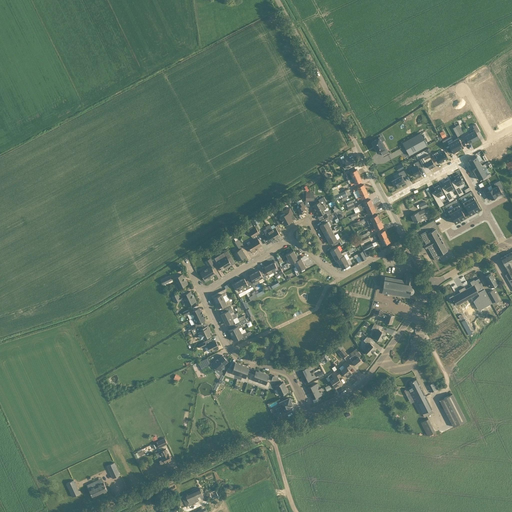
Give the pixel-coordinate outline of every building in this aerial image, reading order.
[(477,90),(479,96),(489,91),(486,86),(488,84),(486,82),(481,85),(482,87),(477,90)] [(489,91),(479,96),(482,101),(488,98),(489,99),(490,101),(495,98),(494,95),(491,96),(489,91)] [(455,120),(465,115),(463,111),(467,109),(463,103),(455,107),(457,112),(452,115),(455,120)] [(489,113),(497,108),(494,103),(486,108),(489,113)] [(497,108),(489,113),(491,117),(499,113),(497,108)] [(493,122),(501,117),(499,113),(491,117),(493,122)] [(501,117),(493,122),(496,126),(504,122),(501,117)] [(464,133),(459,124),(455,126),(458,131),(460,135),(464,133)] [(470,133),(474,141),(479,138),(476,132),(479,131),(476,124),(472,126),(474,129),(469,131),(470,133)] [(427,129),(409,139),(416,151),(433,142),(427,129)] [(458,137),(453,140),(458,149),(463,146),(460,140),(463,139),(460,135),(458,131),(455,132),(458,137)] [(464,136),(466,138),(469,143),(474,141),(470,133),(464,136)] [(379,138),(372,142),(377,152),(380,151),(382,155),(389,152),(383,141),(381,142),(379,138)] [(453,152),(458,149),(453,140),(447,143),(449,146),(453,152)] [(501,143),(497,145),(501,153),(506,151),(501,143)] [(501,153),(497,145),(492,148),(496,156),(501,153)] [(440,163),(448,158),(444,151),(438,154),(437,151),(432,154),(435,159),(437,157),(440,163)] [(352,158),(351,158),(349,159),(348,156),(341,159),(342,161),(341,162),(343,166),(346,164),(348,168),(354,165),(354,164),(355,163),(354,161),(353,161),(352,158)] [(427,166),(428,169),(434,166),(430,160),(430,159),(429,157),(424,160),(422,157),(418,160),(419,160),(422,165),(423,168),(427,166)] [(470,166),(478,161),(476,157),(468,161),(470,166)] [(412,168),(416,176),(422,173),(419,167),(422,165),(419,160),(414,162),(416,166),(412,168)] [(481,166),(478,161),(470,166),(473,171),(481,166)] [(481,166),(473,171),(475,175),(483,170),(481,166)] [(359,175),(356,169),(352,171),(346,174),(347,176),(351,175),(352,178),(353,178),(359,175)] [(391,180),(395,187),(399,185),(399,184),(405,181),(402,176),(406,174),(403,170),(398,173),(400,176),(391,180)] [(486,175),(483,170),(475,175),(478,180),(486,175)] [(326,180),(332,177),(331,174),(328,175),(325,171),(322,172),(324,177),(326,180)] [(464,183),(458,174),(454,176),(456,179),(451,181),(458,193),(462,191),(459,185),(464,183)] [(359,175),(353,178),(354,181),(350,183),(351,185),(362,180),(359,175)] [(454,188),(449,179),(444,182),(446,184),(441,187),(449,201),(454,199),(449,191),(454,188)] [(494,186),(491,187),(495,195),(499,193),(501,192),(499,189),(502,187),(498,179),(492,183),(494,186)] [(366,190),(363,184),(353,189),(354,191),(358,190),(359,193),(366,190)] [(444,194),(439,185),(434,187),(436,190),(431,192),(438,204),(443,202),(439,196),(444,194)] [(495,195),(491,187),(486,190),(485,189),(482,190),(486,197),(488,195),(490,198),(495,195)] [(357,198),(358,200),(369,195),(366,190),(359,193),(361,196),(357,198)] [(347,195),(345,191),(334,195),(336,200),(347,195)] [(312,205),(315,210),(326,204),(325,202),(326,201),(324,196),(318,200),(319,201),(312,205)] [(473,196),(468,199),(463,202),(470,215),(475,212),(480,209),(473,196)] [(373,205),(370,199),(359,204),(358,205),(360,211),(366,208),(373,205)] [(347,208),(354,205),(352,200),(346,203),(348,207),(347,207),(347,208)] [(304,204),(302,201),(298,204),(297,203),(294,204),(293,206),(295,209),(296,208),(298,211),(299,211),(300,214),(304,212),(303,210),(305,209),(303,205),(304,204)] [(324,218),(331,214),(329,210),(328,210),(327,207),(326,204),(315,210),(318,216),(322,214),(324,218)] [(373,205),(366,208),(368,212),(364,213),(365,216),(371,213),(376,211),(375,208),(373,205)] [(458,205),(453,208),(448,211),(455,223),(460,220),(465,217),(458,205)] [(278,214),(280,217),(284,225),(293,220),(290,215),(293,213),(290,207),(278,214)] [(417,212),(415,213),(411,215),(414,222),(421,219),(420,216),(426,214),(424,210),(418,213),(417,212)] [(323,224),(320,225),(322,230),(330,226),(333,224),(330,219),(333,218),(333,217),(332,214),(321,220),(323,224)] [(369,225),(373,224),(380,220),(377,214),(366,219),(369,225)] [(259,223),(255,216),(251,218),(252,220),(251,220),(254,224),(255,225),(259,223)] [(364,219),(353,224),(354,227),(365,222),(364,219)] [(371,229),(372,231),(383,226),(380,220),(373,224),(374,227),(371,229)] [(420,226),(423,232),(427,230),(428,231),(430,230),(428,228),(431,227),(431,228),(436,225),(434,220),(420,226)] [(270,241),(275,238),(269,227),(267,225),(265,227),(266,228),(263,230),(265,232),(262,234),(265,239),(268,238),(270,241)] [(275,238),(280,235),(278,231),(281,230),(278,226),(277,225),(275,226),(275,227),(273,229),(271,226),(269,227),(275,238)] [(332,230),(330,226),(322,230),(325,234),(332,230)] [(252,237),(253,239),(250,241),(251,243),(247,245),(252,252),(256,250),(255,248),(261,245),(257,237),(256,237),(255,235),(259,233),(256,228),(249,232),(252,237)] [(440,261),(442,260),(441,259),(441,260),(439,255),(448,251),(436,229),(428,233),(427,230),(420,234),(426,244),(428,247),(434,258),(435,260),(437,261),(440,261)] [(335,235),(332,230),(325,234),(327,239),(335,235)] [(387,236),(384,230),(373,235),(375,237),(378,236),(380,239),(387,236)] [(360,239),(368,235),(370,234),(368,232),(357,237),(358,240),(360,239)] [(330,243),(337,239),(335,235),(327,239),(330,243)] [(380,239),(376,241),(379,247),(390,241),(387,236),(380,239)] [(234,238),(235,241),(234,241),(239,249),(233,253),(238,261),(246,256),(241,248),(244,247),(239,238),(238,239),(236,237),(234,238)] [(374,247),(372,243),(362,248),(364,252),(374,247)] [(340,251),(337,246),(330,250),(333,255),(340,251)] [(228,267),(228,266),(231,264),(228,258),(231,256),(227,250),(224,253),(226,256),(220,260),(221,261),(218,263),(222,271),(228,267)] [(286,254),(288,259),(296,255),(293,250),(286,254)] [(343,255),(340,251),(333,255),(335,260),(337,259),(344,255),(343,255)] [(511,251),(501,258),(506,268),(511,264),(511,251)] [(296,255),(288,259),(291,263),(293,262),(298,259),(296,255)] [(344,255),(337,259),(339,264),(347,260),(344,255)] [(208,267),(200,272),(206,281),(210,279),(210,277),(215,274),(212,268),(215,267),(210,258),(206,261),(209,266),(208,267)] [(294,267),(296,266),(303,262),(301,258),(298,259),(293,262),(295,264),(293,265),(294,267)] [(349,264),(347,260),(339,264),(342,269),(349,264)] [(273,272),(274,274),(279,272),(280,274),(280,275),(283,273),(279,266),(277,267),(274,262),(269,264),(273,272)] [(297,272),(298,271),(299,271),(301,269),(306,267),(303,262),(296,266),(294,267),(293,268),(296,272),(297,272)] [(273,272),(269,264),(264,267),(268,274),(273,272)] [(254,272),(258,280),(259,282),(265,279),(267,278),(261,268),(258,269),(259,270),(254,272)] [(251,278),(248,279),(252,286),(255,284),(255,285),(260,282),(259,282),(258,280),(254,272),(249,275),(251,278)] [(411,284),(413,274),(405,273),(404,280),(385,277),(384,279),(382,290),(386,291),(385,294),(389,295),(390,291),(409,295),(410,293),(411,293),(413,292),(413,290),(413,288),(412,287),(411,286),(411,284)] [(490,288),(498,284),(493,275),(492,276),(491,273),(486,276),(489,282),(488,283),(490,288)] [(185,278),(184,277),(184,278),(182,274),(173,278),(178,288),(188,284),(185,277),(185,278)] [(163,284),(172,280),(170,275),(161,280),(163,284)] [(244,278),(239,281),(245,291),(249,288),(248,285),(244,278)] [(473,301),(478,310),(492,303),(487,293),(481,283),(479,278),(478,278),(478,279),(475,281),(474,279),(470,282),(472,285),(466,289),(464,287),(459,290),(460,292),(454,296),(453,295),(449,297),(451,301),(453,299),(456,304),(477,293),(479,295),(473,301)] [(245,291),(239,281),(234,283),(237,287),(234,289),(237,294),(244,290),(245,291)] [(216,303),(224,299),(223,296),(227,294),(224,289),(217,293),(218,295),(213,298),(215,302),(216,303)] [(487,293),(492,303),(498,299),(493,289),(487,293)] [(193,295),(193,294),(192,295),(190,291),(181,295),(182,296),(179,297),(178,293),(172,296),(175,303),(181,300),(181,299),(183,298),(186,306),(196,301),(193,295)] [(224,299),(216,303),(216,304),(217,308),(223,306),(224,309),(232,305),(229,300),(226,301),(224,299)] [(202,311),(201,310),(201,311),(199,307),(198,308),(193,310),(192,307),(183,312),(185,315),(187,314),(189,313),(190,315),(193,314),(194,317),(203,313),(202,311)] [(377,316),(378,314),(386,317),(385,321),(391,323),(394,315),(375,309),(373,315),(377,316)] [(222,320),(235,314),(233,311),(230,312),(229,310),(221,314),(222,316),(221,317),(222,320)] [(190,326),(191,329),(201,325),(200,322),(204,321),(204,320),(205,320),(203,316),(204,316),(203,313),(194,317),(196,321),(194,322),(195,324),(192,325),(190,326)] [(236,316),(235,314),(222,320),(223,322),(225,321),(226,324),(234,321),(232,318),(236,316)] [(235,323),(236,326),(229,330),(230,332),(229,332),(231,335),(240,331),(243,330),(241,327),(243,326),(243,324),(248,322),(246,318),(239,321),(235,323)] [(377,332),(374,337),(381,341),(383,337),(385,335),(384,335),(386,332),(381,330),(383,326),(374,323),(371,329),(377,332)] [(211,331),(208,326),(208,325),(202,328),(201,325),(191,329),(194,334),(199,332),(202,338),(203,337),(203,338),(205,338),(206,338),(207,338),(208,337),(209,336),(211,335),(209,332),(211,331)] [(244,339),(252,335),(250,331),(247,333),(246,331),(242,334),(240,331),(231,335),(232,339),(233,338),(234,340),(243,336),(244,339)] [(372,345),(375,341),(367,336),(363,340),(366,342),(368,344),(364,349),(363,349),(369,355),(372,352),(374,350),(374,349),(375,347),(372,345)] [(215,349),(218,347),(215,340),(207,344),(205,341),(198,344),(200,348),(208,347),(210,352),(215,349)] [(350,353),(352,356),(355,359),(352,361),(356,366),(362,361),(359,357),(361,355),(358,351),(356,348),(350,353)] [(344,357),(347,354),(342,349),(339,352),(344,357)] [(325,353),(318,357),(320,361),(324,359),(328,356),(325,353)] [(224,364),(228,361),(226,359),(227,358),(225,356),(224,356),(222,355),(219,358),(218,357),(212,362),(217,368),(216,370),(220,374),(222,372),(220,370),(225,365),(224,364)] [(198,362),(202,369),(202,368),(210,364),(208,358),(208,357),(198,362)] [(343,365),(339,368),(347,377),(352,373),(348,369),(351,366),(351,367),(352,367),(346,361),(342,364),(343,365)] [(235,373),(239,375),(242,365),(235,362),(233,369),(228,367),(225,374),(234,377),(235,373)] [(249,367),(242,365),(239,375),(242,376),(241,380),(247,382),(248,381),(251,373),(247,372),(249,367)] [(299,368),(297,369),(298,371),(299,372),(299,371),(302,377),(310,373),(308,370),(311,369),(309,366),(304,369),(303,366),(299,368)] [(339,372),(337,369),(334,371),(331,373),(331,374),(334,377),(330,380),(333,384),(336,388),(343,384),(339,378),(341,376),(339,372)] [(259,372),(256,370),(255,374),(251,373),(251,372),(251,373),(247,382),(248,382),(254,384),(255,381),(259,382),(263,372),(259,371),(259,372)] [(268,389),(269,387),(271,380),(271,379),(271,380),(267,379),(269,375),(266,374),(266,373),(263,372),(259,382),(263,383),(261,386),(262,386),(268,389)] [(310,373),(302,377),(304,382),(315,377),(313,375),(311,376),(310,373)] [(280,379),(278,378),(276,384),(275,385),(280,395),(288,391),(283,381),(282,382),(280,379)] [(424,417),(425,416),(426,416),(433,412),(418,382),(416,379),(409,382),(411,386),(407,388),(414,402),(420,414),(422,413),(424,417)] [(430,385),(433,391),(439,388),(436,382),(430,385)] [(310,393),(318,390),(316,387),(319,386),(317,383),(307,388),(310,393)] [(319,392),(318,390),(310,393),(312,399),(323,394),(321,391),(319,392)] [(439,400),(453,427),(466,420),(452,393),(439,400)] [(290,398),(289,397),(279,402),(283,410),(279,411),(273,414),(276,421),(282,418),(280,413),(284,412),(285,411),(286,412),(289,411),(288,410),(291,409),(290,405),(292,404),(291,401),(292,401),(290,398)] [(429,418),(420,422),(427,436),(435,432),(429,418)] [(156,442),(159,448),(168,444),(164,437),(156,442)] [(166,448),(160,451),(163,458),(158,460),(161,465),(165,463),(171,460),(166,448)] [(120,475),(114,462),(107,466),(113,478),(120,475)] [(80,493),(73,480),(66,483),(72,497),(80,493)] [(96,485),(100,494),(107,490),(103,482),(96,485)] [(100,494),(96,485),(89,489),(92,497),(100,494)] [(182,496),(184,501),(186,506),(204,498),(200,488),(182,496)] [(244,488),(216,500),(219,507),(247,495),(244,488)]
